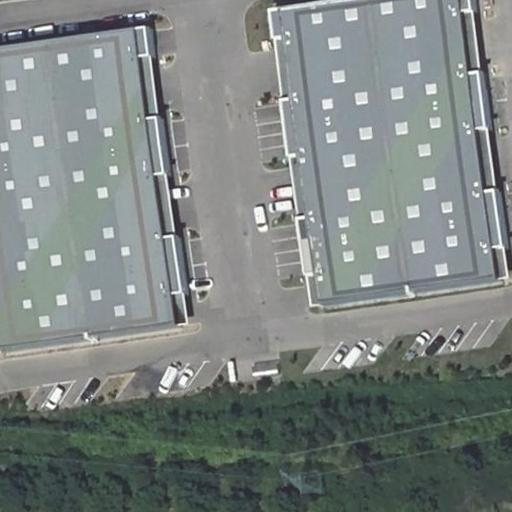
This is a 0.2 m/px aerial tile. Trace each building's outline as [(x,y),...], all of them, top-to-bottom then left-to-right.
[(478,0),(362,0),(275,13),(280,46),(294,44),(302,103),(289,105),(298,165),(311,163),(320,222),(307,224),(315,281),(328,279),(332,307),(508,281),(503,254),(511,252),(511,223),(508,196),(497,198),(488,134),(498,132),(490,77),(479,79),(470,17),(481,15),(478,0)] [(481,15),(470,17),(479,79),(490,77),(481,15)] [(157,28),(0,50),(0,261),(1,266),(0,266),(0,324),(9,323),(13,351),(189,325),(185,299),(197,297),(188,240),(178,242),(169,178),(179,177),(171,121),(160,123),(151,61),(162,59),(157,28)] [(294,44),(280,46),(289,105),(302,103),(294,44)] [(162,59),(151,61),(160,123),(171,121),(162,59)] [(498,132),(488,134),(497,198),(508,196),(498,132)] [(311,163),(298,165),(307,224),(320,222),(311,163)] [(179,177),(169,178),(178,242),(188,240),(179,177)] [(511,252),(503,254),(508,281),(511,280),(511,252)] [(328,279),(315,281),(319,309),(332,307),(328,279)] [(197,297),(185,299),(189,325),(201,324),(197,297)] [(9,323),(0,324),(0,351),(0,353),(13,351),(9,323)]
